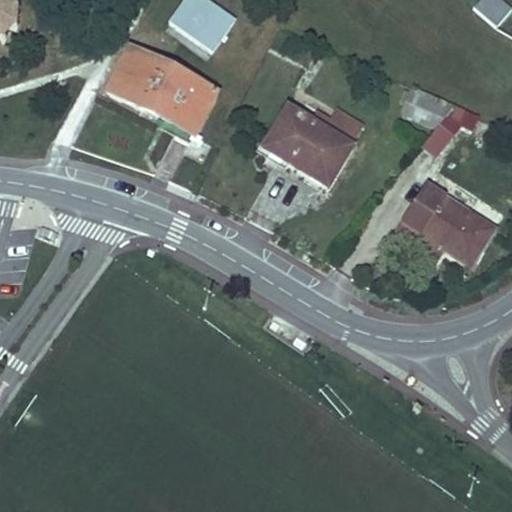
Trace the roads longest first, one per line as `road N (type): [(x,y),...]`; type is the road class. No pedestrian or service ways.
road 1 (tertiary): [(415,341),(367,336),(328,320),(176,230),(107,205)]
road 2 (residential): [(0,385),(106,236),(107,205)]
road 3 (residential): [(107,205),(79,225),(0,348)]
